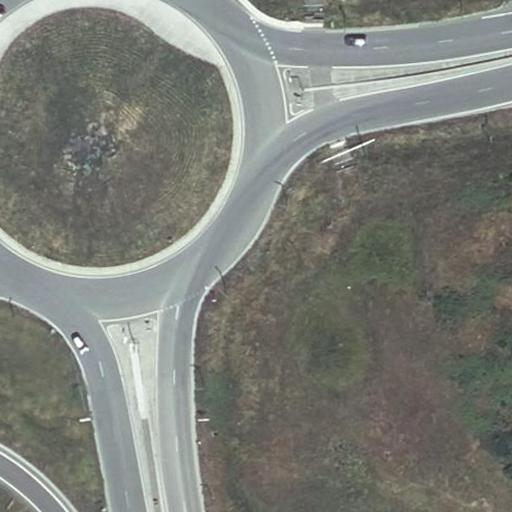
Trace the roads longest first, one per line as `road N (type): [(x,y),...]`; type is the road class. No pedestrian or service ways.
road 1 (secondary): [(511,27),(319,48),(272,43),(231,20)]
road 2 (secondary): [(265,145),(330,120),(511,78)]
road 3 (trunk): [(50,284),(93,325),(106,359),(134,511)]
road 4 (trunk): [(194,511),(178,371),(189,264)]
road 5 (secondary): [(189,264),(226,232),(252,191),(265,145)]
road 6 (secondary): [(50,284),(98,291),(146,284),(189,264)]
road 7 (secondary): [(265,145),(265,101),(231,20)]
